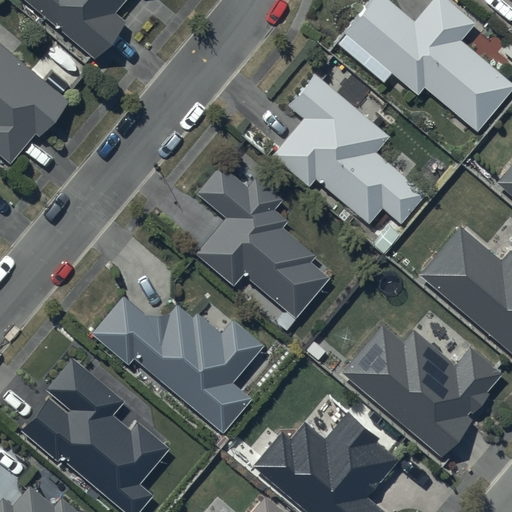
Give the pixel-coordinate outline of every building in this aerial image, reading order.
[(27,0),(93,54),(125,17),(114,8),(120,0),(27,0)] [(428,0),(413,18),(392,0),(363,0),(340,28),(415,92),(422,83),(475,128),(511,84),(511,80),(459,36),(475,18),(452,0),(428,0)] [(0,150),(9,158),(35,129),(37,131),(66,99),(0,39),(0,150)] [(387,131),(312,68),(286,102),(301,114),(270,151),(308,183),(314,176),(366,220),(380,203),(400,220),(425,189),(374,147),(387,131)] [(511,157),(494,178),(511,192),(511,157)] [(220,158),(194,188),(223,214),(193,248),(231,281),(241,270),(284,307),(275,318),(285,327),(296,314),(295,313),(330,273),(309,256),(314,250),(281,222),(287,216),(273,204),(279,196),(254,173),(247,181),(220,158)] [(511,244),(508,245),(499,256),(456,221),(417,270),(511,350),(511,244)] [(120,291),(89,329),(126,361),(131,354),(221,428),(250,395),(230,378),(262,341),(231,315),(219,329),(194,308),(191,312),(176,299),(168,309),(143,309),(120,291)] [(380,319),(339,367),(438,452),(470,416),(466,413),(487,389),(485,388),(500,370),(469,342),(454,359),(411,323),(400,336),(380,319)] [(121,396),(71,354),(44,386),(50,390),(20,427),(56,457),(59,454),(129,511),(133,511),(151,491),(138,480),(168,443),(135,416),(127,425),(109,410),(121,396)] [(281,427),(251,462),(310,511),(388,511),(365,492),(396,455),(374,437),(376,435),(327,394),(306,419),(304,417),(289,434),(281,427)] [(0,511),(82,511),(60,493),(53,501),(30,481),(12,502),(3,494),(0,496),(0,511)] [(204,511),(202,510),(200,511),(288,511),(263,490),(243,511),(204,511)]
